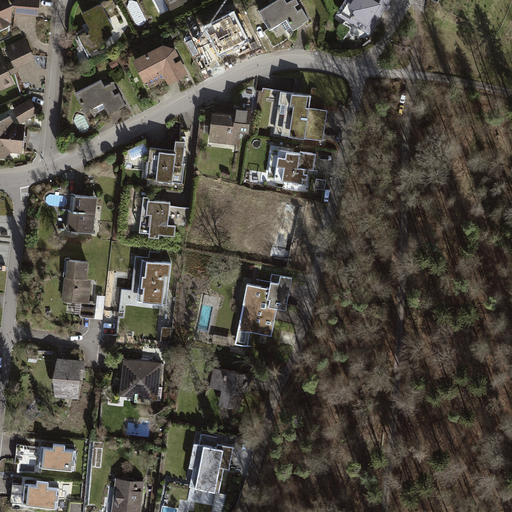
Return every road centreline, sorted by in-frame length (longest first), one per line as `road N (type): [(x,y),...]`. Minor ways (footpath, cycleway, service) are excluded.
road 1 (residential): [(245,510),(275,395),(309,311),(363,70),(269,64),(52,169)]
road 2 (track): [(387,511),(422,0)]
road 3 (residential): [(0,401),(21,179)]
road 4 (residential): [(68,0),(52,169)]
road 5 (track): [(363,70),(511,93)]
